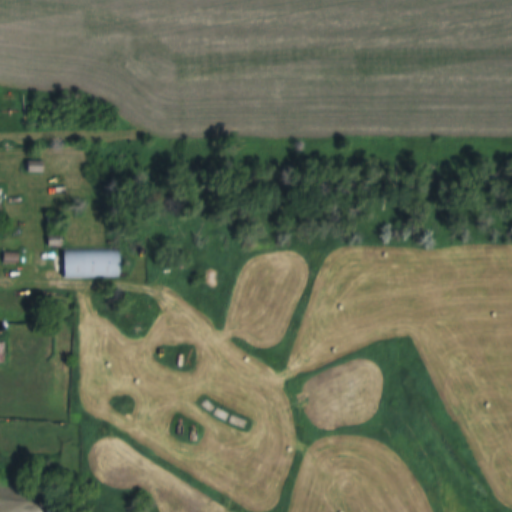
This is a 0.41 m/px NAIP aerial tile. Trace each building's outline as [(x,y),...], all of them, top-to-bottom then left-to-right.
[(26,163),(42,162),(42,173),(26,173),(26,163)] [(46,218),(62,218),(62,228),(46,228),(46,218)] [(46,237),(63,237),(63,247),(46,247),(46,237)] [(65,251),(118,251),(119,279),(65,279),(65,251)] [(2,252),(18,253),(18,266),(1,265),(2,252)]
